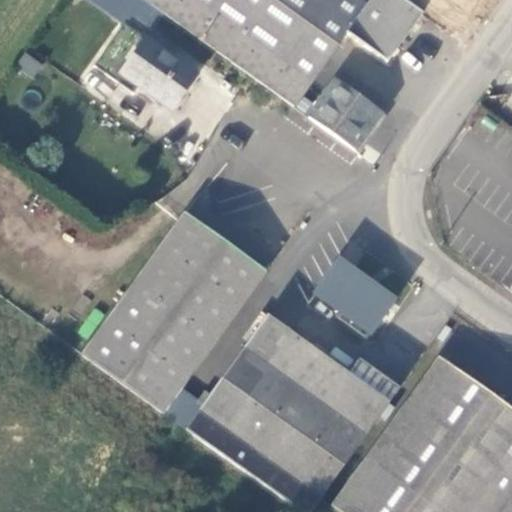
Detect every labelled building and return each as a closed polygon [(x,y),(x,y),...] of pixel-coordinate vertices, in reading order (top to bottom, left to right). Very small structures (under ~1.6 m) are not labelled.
[(385,63),(419,16),(397,0),(138,0),(290,111),(344,34),(385,63)] [(193,77),(145,42),(120,75),(169,110),(193,77)] [(34,77),(42,63),(23,53),(15,67),(34,77)] [(305,123),(351,155),(378,116),(332,82),(305,123)] [(262,276),(272,265),(187,207),(179,217),(262,276)] [(177,395),(262,276),(179,217),(81,354),(165,411),(177,395)] [(392,300),(339,262),(315,296),(367,335),(392,300)] [(186,430),(300,511),(311,511),(395,397),(362,372),(354,382),(267,316),(198,412),(186,430)] [(511,511),(511,414),(444,366),(339,511),(511,511)] [(186,430),(198,412),(177,395),(165,411),(186,430)]
